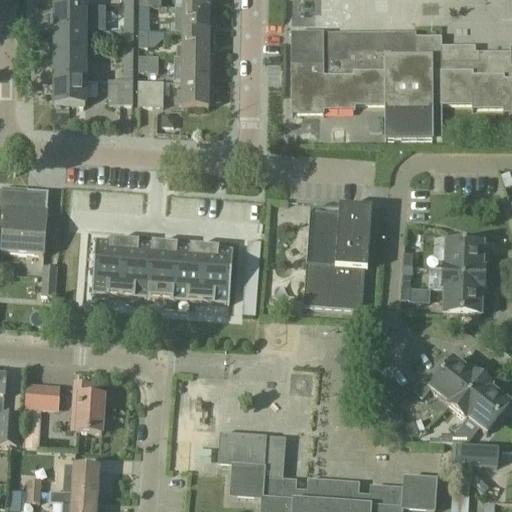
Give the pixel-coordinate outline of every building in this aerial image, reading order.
[(53,0),(54,10),(84,10),(84,0),(53,0)] [(123,0),(124,10),(133,11),(133,0),(123,0)] [(147,0),(148,10),(160,10),(159,0),(147,0)] [(182,0),(182,12),(209,12),(210,0),(214,0),(213,0),(182,0)] [(84,10),(54,10),(53,35),(84,35),(84,10)] [(124,10),(123,30),(133,30),(133,11),(124,10)] [(139,11),(138,27),(148,27),(148,10),(139,10),(139,11)] [(209,12),(174,11),(173,24),(174,24),(174,37),(209,37),(209,25),(213,25),(214,12),(209,12)] [(53,60),(84,60),(84,35),(53,35),(53,60)] [(123,35),(123,54),(133,54),(133,35),(123,35)] [(147,53),(147,36),(138,36),(138,53),(147,53)] [(209,37),(174,37),(181,37),(181,50),(176,50),(176,62),(181,62),(208,62),(209,51),(213,51),(213,38),(209,38),(209,37)] [(290,38),(290,119),(323,119),(323,115),(354,115),(354,111),(384,111),(384,145),(432,145),(432,143),(441,143),(441,111),(471,111),(471,115),(502,115),(502,119),(511,118),(511,50),(509,50),(509,56),(474,57),(474,50),(440,50),(440,41),(394,41),(394,37),(347,37),(347,41),(322,41),(322,37),(290,38)] [(53,60),(53,84),(84,85),(84,60),(53,60)] [(123,60),(123,78),(133,78),(133,60),(123,60)] [(157,78),(158,61),(137,61),(137,77),(157,78)] [(173,62),(173,87),(181,87),(208,88),(208,76),(213,76),(213,63),(208,63),(208,62),(181,62),(176,62),(173,62)] [(84,85),(53,84),(53,110),(84,110),(84,85)] [(123,85),(107,85),(107,110),(132,111),(132,85),(123,85)] [(137,86),(137,111),(162,111),(162,99),(162,87),(137,86)] [(208,88),(181,87),(180,113),(208,114),(208,101),(212,101),(212,88),(208,88)] [(161,131),(173,131),(173,125),(168,119),(162,119),(161,131)] [(370,123),(370,136),(382,136),(382,123),(370,123)] [(0,258),(43,261),(48,196),(0,192),(0,235),(2,235),(0,258)] [(367,231),(368,221),(348,220),(349,213),(338,212),(338,214),(309,213),(303,312),(361,316),(366,246),(368,247),(369,231),(367,231)] [(93,244),(92,271),(120,273),(122,245),(93,244)] [(122,245),(120,273),(147,274),(149,247),(122,245)] [(247,245),(247,253),(259,254),(260,246),(247,245)] [(149,247),(147,274),(170,276),(172,248),(149,247)] [(172,248),(170,276),(197,278),(199,250),(172,248)] [(482,249),(445,248),(444,272),(481,273),(482,249)] [(199,250),(197,278),(225,280),(227,252),(199,250)] [(259,254),(247,253),(246,260),(259,261),(259,254)] [(412,259),(403,258),(402,271),(411,272),(412,259)] [(246,267),(258,268),(259,261),(246,260),(246,267)] [(258,276),(258,268),(246,267),(245,275),(258,276)] [(55,301),(57,271),(42,270),(40,300),(55,301)] [(92,271),(90,298),(118,300),(120,273),(92,271)] [(444,272),(442,272),(441,295),(444,295),(481,296),(483,296),(484,273),(481,273),(444,272)] [(120,273),(118,300),(145,301),(147,274),(120,273)] [(147,274),(145,301),(168,303),(170,276),(147,274)] [(258,276),(245,275),(245,282),(257,283),(258,276)] [(170,276),(168,303),(195,305),(197,278),(170,276)] [(197,278),(195,305),(223,306),(225,280),(197,278)] [(410,280),(402,280),(401,292),(409,293),(410,280)] [(245,282),(244,290),(257,290),(257,283),(245,282)] [(257,290),(244,290),(243,297),(256,298),(257,290)] [(409,293),(401,292),(400,305),(409,306),(409,293)] [(481,296),(444,295),(443,320),(480,321),(481,296)] [(243,297),(243,304),(256,305),(256,298),(243,297)] [(256,305),(243,304),(242,312),(255,313),(256,305)] [(242,312),(242,319),(255,320),(255,313),(242,312)] [(452,365),(429,394),(449,409),(471,379),(452,365)] [(449,409),(447,411),(465,425),(467,423),(489,394),(491,392),(473,378),(471,379),(449,409)] [(101,438),(103,401),(88,400),(89,387),(74,386),(72,409),(77,410),(76,436),(101,438)] [(26,390),(24,412),(28,413),(39,413),(39,406),(58,407),(60,392),(26,390)] [(489,394),(467,423),(486,438),(509,409),(489,394)] [(19,420),(14,420),(2,419),(0,418),(0,449),(17,451),(19,420)] [(420,424),(413,427),(417,437),(424,434),(420,424)] [(405,430),(409,442),(417,439),(417,437),(413,427),(405,430)] [(370,491),(370,500),(358,499),(358,488),(308,484),(307,496),(295,495),(295,485),(282,484),(285,443),(219,438),(217,470),(231,471),(229,502),(261,505),(260,511),(433,511),(436,485),(403,482),(402,493),(370,491)] [(453,448),(453,439),(441,438),(440,443),(440,447),(453,448)] [(27,439),(26,452),(36,452),(39,452),(40,439),(27,439)] [(466,439),(453,439),(453,448),(466,448),(466,439)] [(452,450),(450,481),(469,485),(470,470),(471,451),(452,450)] [(64,488),(63,498),(71,499),(97,500),(98,473),(65,471),(64,488)] [(27,484),(27,495),(40,496),(41,485),(27,484)] [(40,496),(27,495),(26,507),(39,507),(40,496)] [(50,497),(49,508),(62,509),(62,511),(95,511),(97,500),(71,499),(63,498),(50,497)]
